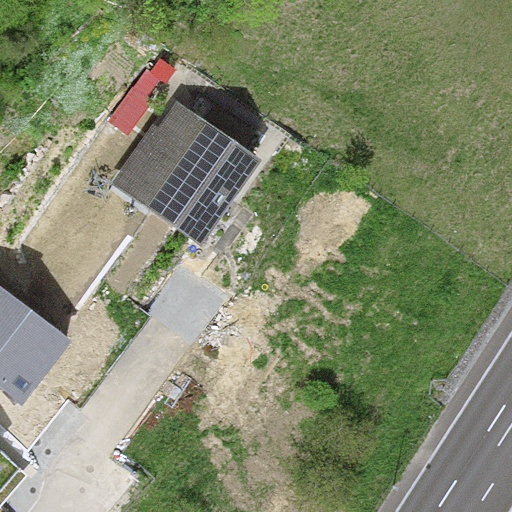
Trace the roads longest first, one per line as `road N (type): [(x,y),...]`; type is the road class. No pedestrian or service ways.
road 1 (residential): [(204,295),(41,511)]
road 2 (primary): [(511,411),(443,511)]
